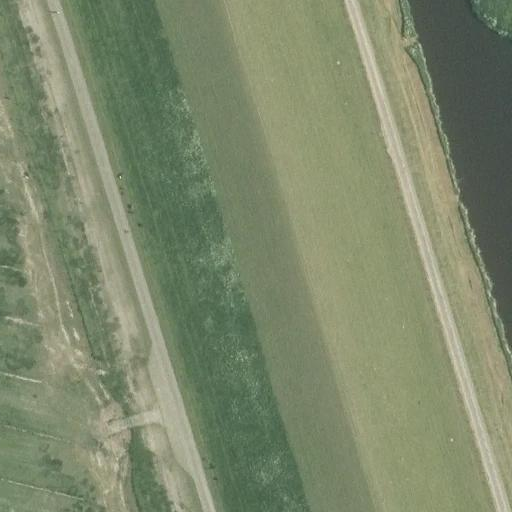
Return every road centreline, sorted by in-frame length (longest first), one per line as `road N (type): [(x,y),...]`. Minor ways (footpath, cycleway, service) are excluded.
road 1 (track): [(211,511),(55,0)]
road 2 (track): [(352,0),(507,511)]
